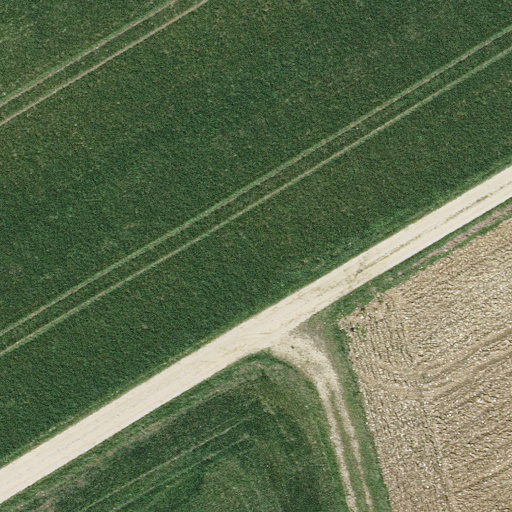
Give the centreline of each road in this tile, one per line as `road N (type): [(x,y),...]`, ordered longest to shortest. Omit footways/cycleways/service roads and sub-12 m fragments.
road 1 (track): [(0,491),(308,303)]
road 2 (track): [(308,303),(511,186)]
road 3 (track): [(360,511),(308,303)]
